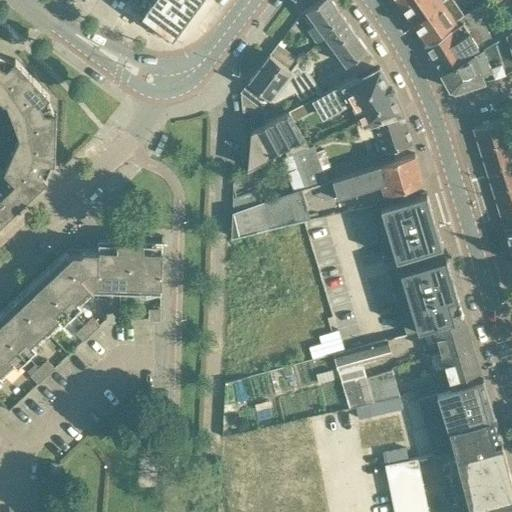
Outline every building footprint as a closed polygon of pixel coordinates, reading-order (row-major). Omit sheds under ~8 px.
[(136,0),(132,7),(172,37),(189,15),(195,5),(198,0),(136,0)] [(316,43),(325,36),(347,21),(331,0),(318,0),(301,12),(312,27),(308,30),(316,43)] [(403,0),(400,3),(412,21),(442,0),(441,0),(403,0)] [(441,0),(442,0),(412,21),(425,40),(426,40),(448,25),(455,20),(463,14),(453,0),(441,0)] [(451,29),(424,46),(440,73),(441,73),(468,56),(493,40),(472,7),(463,14),(455,20),(448,25),(451,29)] [(356,77),(376,62),(347,21),(325,36),(353,75),(356,77)] [(468,56),(441,73),(449,88),(455,90),(462,87),(484,80),(511,69),(511,34),(508,30),(493,40),(468,56)] [(269,54),(291,70),(299,59),(278,43),(269,54)] [(269,54),(249,81),(240,91),(262,108),(270,97),(275,101),(296,90),(302,98),(321,88),(299,59),(291,70),(269,54)] [(0,98),(6,101),(32,77),(15,59),(5,68),(0,65),(0,98)] [(353,75),(313,97),(323,114),(351,99),(365,121),(369,120),(402,110),(394,92),(379,66),(356,78),(356,77),(353,75)] [(6,101),(19,136),(55,137),(56,112),(43,112),(40,104),(49,95),(32,77),(6,101)] [(289,110),(250,131),(247,166),(266,156),(303,136),(289,110)] [(365,121),(357,125),(361,139),(374,136),(379,152),(411,142),(402,110),(369,120),(365,121)] [(473,127),(479,148),(509,139),(505,126),(511,124),(511,115),(503,118),(473,127)] [(54,162),(55,137),(19,136),(4,170),(29,196),(47,179),(38,169),(41,162),(54,162)] [(479,148),(486,168),(511,159),(511,148),(509,139),(479,148)] [(292,153),(298,169),(304,187),(326,180),(319,161),(315,150),(312,144),(292,153)] [(323,147),(315,150),(319,161),(321,167),(329,164),(323,147)] [(385,193),(423,182),(415,153),(330,179),(335,197),(382,182),(385,193)] [(247,166),(247,173),(269,163),(266,156),(247,166)] [(511,159),(486,168),(492,188),(511,182),(511,159)] [(4,170),(0,173),(0,196),(13,211),(29,196),(4,170)] [(232,178),(232,189),(242,186),(239,176),(232,178)] [(511,182),(492,188),(499,209),(511,204),(511,182)] [(231,234),(231,237),(304,220),(309,219),(302,188),(257,203),(232,211),(231,234)] [(232,195),(232,211),(257,203),(252,189),(232,195)] [(377,235),(434,218),(426,192),(396,201),(369,209),(377,235)] [(0,222),(13,211),(0,196),(0,222)] [(511,204),(499,209),(505,229),(511,226),(511,204)] [(442,244),(434,218),(377,235),(385,261),(442,244)] [(0,379),(95,290),(96,290),(93,287),(97,283),(97,284),(116,284),(116,290),(120,290),(161,291),(162,241),(131,240),(98,240),(97,248),(84,248),(80,251),(75,251),(67,259),(61,253),(0,310),(0,379)] [(388,273),(394,293),(452,276),(446,257),(445,256),(388,273)] [(452,277),(452,276),(394,293),(400,314),(427,306),(458,297),(452,277)] [(463,315),(458,297),(427,306),(400,314),(406,333),(416,330),(423,328),(463,315)] [(160,319),(160,308),(149,308),(148,319),(160,319)] [(441,351),(472,342),(463,315),(423,328),(427,342),(437,339),(441,351)] [(83,340),(100,324),(92,316),(75,332),(83,340)] [(321,342),(309,346),(313,358),(344,348),(338,329),(319,335),(321,342)] [(387,338),(333,353),(341,382),(366,376),(362,363),(391,354),(389,347),(387,338)] [(449,379),(480,370),(472,342),(441,351),(431,354),(435,368),(445,365),(449,379)] [(38,383),(54,367),(47,359),(30,375),(38,383)] [(330,368),(315,373),(318,383),(333,378),(330,368)] [(366,376),(341,382),(349,407),(355,406),(366,403),(377,401),(388,399),(399,396),(400,396),(399,394),(392,369),(366,376)] [(482,378),(417,398),(427,433),(461,426),(460,424),(494,415),(482,378)] [(399,396),(388,399),(391,410),(402,408),(399,396)] [(346,399),(324,404),(326,411),(348,406),(346,399)] [(388,399),(377,401),(380,413),(391,410),(388,399)] [(377,401),(366,403),(369,415),(380,413),(377,401)] [(366,403),(355,406),(358,418),(369,415),(366,403)] [(461,426),(427,433),(433,456),(438,455),(459,451),(459,452),(501,441),(501,440),(494,415),(460,424),(461,426)] [(459,451),(438,455),(446,483),(508,466),(501,441),(459,452),(459,451)] [(406,447),(382,452),(385,463),(408,459),(406,447)] [(408,459),(385,463),(394,511),(428,511),(427,506),(422,482),(418,458),(417,457),(408,459)] [(50,473),(60,473),(60,463),(50,463),(50,473)] [(511,493),(511,481),(508,466),(446,483),(452,509),(511,493)] [(511,511),(511,493),(452,509),(453,511),(511,511)]
